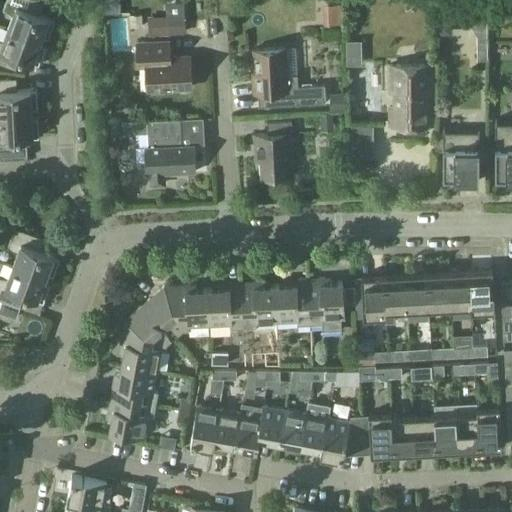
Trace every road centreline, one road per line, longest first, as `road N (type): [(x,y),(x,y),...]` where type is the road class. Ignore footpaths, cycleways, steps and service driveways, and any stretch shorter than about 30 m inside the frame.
road 1 (residential): [(231,229),(511,225)]
road 2 (residential): [(247,495),(268,474),(357,482),(511,475)]
road 3 (residential): [(42,452),(247,495)]
road 4 (residential): [(231,229),(217,42)]
road 5 (residential): [(29,400),(52,376),(104,244)]
road 6 (residential): [(56,170),(66,158),(67,63),(81,22)]
road 7 (residential): [(104,244),(231,229)]
